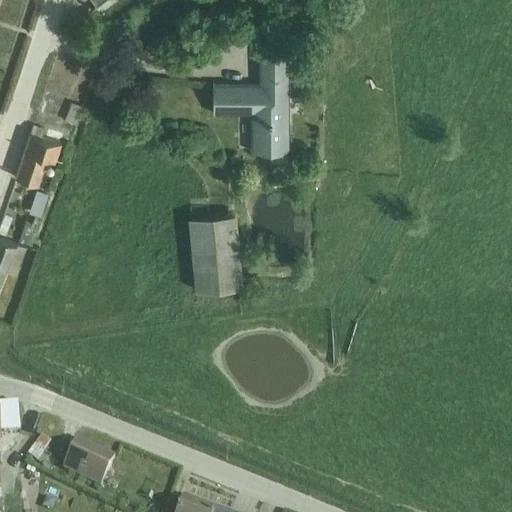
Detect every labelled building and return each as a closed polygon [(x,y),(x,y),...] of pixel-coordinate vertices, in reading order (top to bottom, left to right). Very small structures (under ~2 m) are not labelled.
[(260,83),(213,83),(213,112),(252,112),(252,150),(271,150),(271,161),(286,161),(287,150),(289,150),(289,52),(260,52),(260,83)] [(71,103),(64,122),(76,126),(82,107),(71,103)] [(33,125),(16,177),(39,184),(44,168),(43,168),(44,162),(55,165),(62,144),(43,138),(46,129),(33,125)] [(37,189),(29,213),(41,217),(49,193),(37,189)] [(237,213),(189,217),(195,291),(243,286),(237,213)] [(26,218),(18,240),(30,244),(37,222),(26,218)] [(0,236),(0,284),(5,270),(17,275),(21,266),(19,265),(26,248),(0,236)] [(17,404),(0,405),(0,499),(2,500),(0,473),(0,440),(1,441),(0,434),(20,432),(17,404)] [(42,436),(28,455),(37,462),(51,443),(42,436)] [(78,441),(64,471),(101,489),(115,458),(78,441)] [(215,511),(184,500),(179,511),(215,511)]
